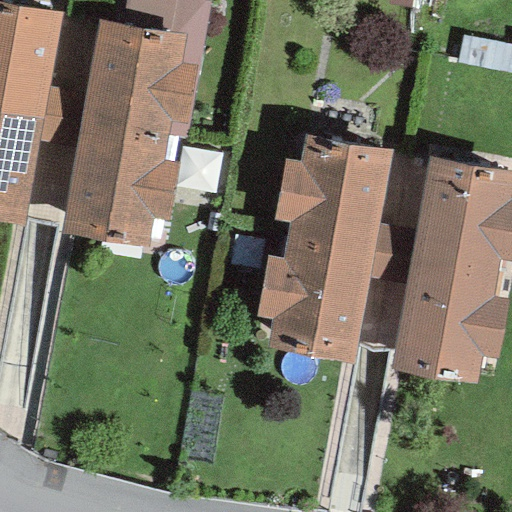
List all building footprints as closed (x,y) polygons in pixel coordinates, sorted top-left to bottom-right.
[(50,19),(0,10),(0,219),(15,222),(50,19)] [(186,40),(91,28),(62,245),(157,257),(186,40)] [(511,43),(462,34),(456,60),(511,70),(511,43)] [(372,151),(272,137),(244,351),(344,365),(372,151)] [(510,183),(429,170),(394,379),(475,393),(510,183)]
